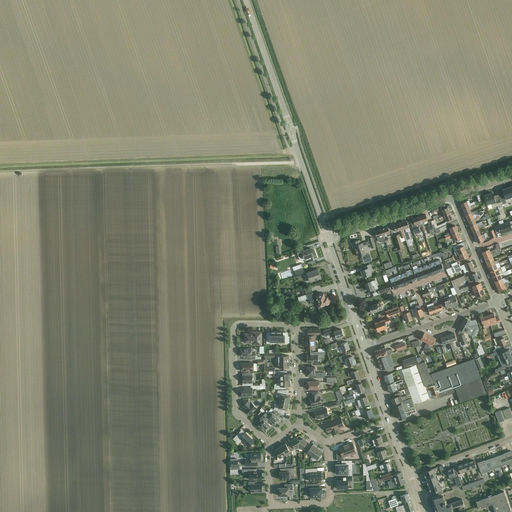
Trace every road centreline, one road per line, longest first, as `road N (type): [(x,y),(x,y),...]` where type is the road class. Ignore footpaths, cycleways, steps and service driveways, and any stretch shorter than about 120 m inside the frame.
road 1 (residential): [(269,443),(235,411),(233,329),(295,324)]
road 2 (residential): [(328,238),(452,198)]
road 3 (secondary): [(286,117),(246,0)]
